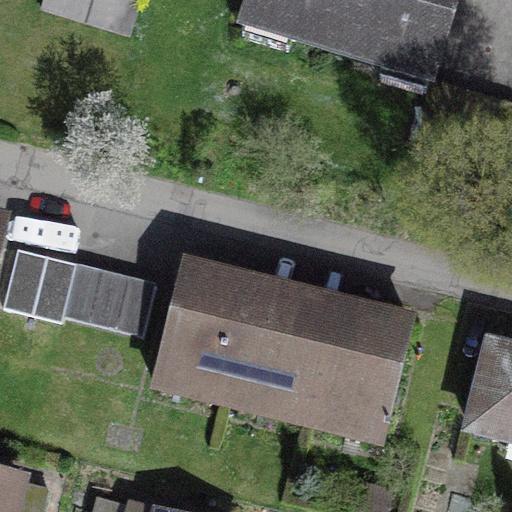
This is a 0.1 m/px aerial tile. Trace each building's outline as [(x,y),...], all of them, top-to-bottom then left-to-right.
[(130,36),(140,0),(44,0),(42,9),(130,36)] [(250,0),(243,23),(433,82),(457,0),(250,0)] [(511,115),(428,90),(410,148),(498,174),(511,129),(511,115)] [(18,252),(4,310),(62,322),(76,267),(18,252)] [(141,341),(155,286),(76,267),(62,322),(141,341)] [(186,267),(156,389),(380,445),(410,323),(355,309),(352,323),(238,295),(242,281),(186,267)] [(511,353),(491,348),(471,430),(509,440),(506,450),(511,451),(511,353)] [(0,511),(43,511),(48,491),(5,480),(8,469),(0,466),(0,511)]
